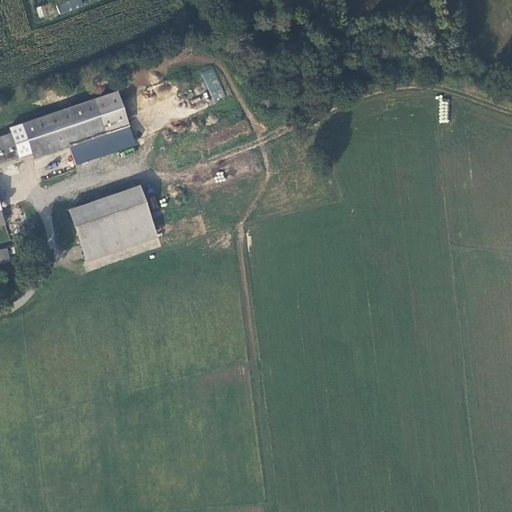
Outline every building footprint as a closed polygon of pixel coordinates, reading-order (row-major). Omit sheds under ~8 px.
[(59,15),(79,8),(77,0),(71,0),(56,6),(59,15)] [(37,6),(38,17),(47,16),(46,5),(37,6)] [(213,67),(200,73),(213,102),(226,96),(213,67)] [(116,93),(21,125),(30,153),(125,120),(116,93)] [(201,97),(192,99),(193,106),(203,104),(201,97)] [(439,122),(448,122),(448,100),(440,100),(439,122)] [(11,137),(0,141),(0,159),(17,153),(11,137)] [(138,186),(66,211),(84,262),(155,238),(138,186)] [(4,248),(0,248),(0,262),(8,261),(4,248)]
